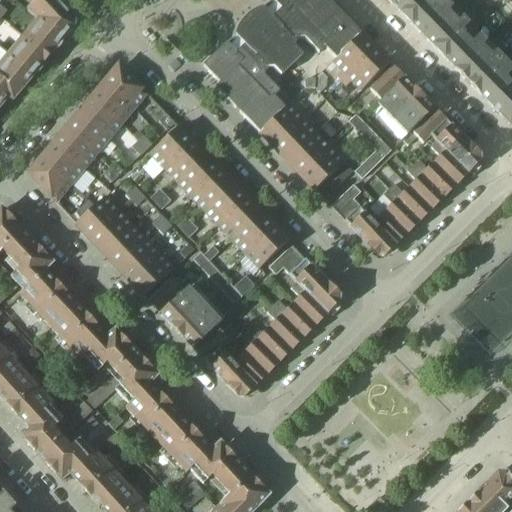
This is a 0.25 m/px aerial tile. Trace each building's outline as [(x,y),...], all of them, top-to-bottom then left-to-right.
[(73,20),(53,0),(36,0),(28,12),(36,19),(62,41),(73,28),(73,20)] [(273,4),(265,12),(262,9),(250,15),(240,24),(236,30),(234,37),(237,39),(228,47),(226,45),(202,68),(219,85),(214,89),(259,135),(284,111),(272,99),(278,93),(263,78),(263,73),(267,69),(272,69),(280,77),(302,57),(294,49),(294,44),(298,40),(303,40),(318,55),(323,49),(335,61),(359,36),(360,36),(324,0),(271,0),(270,1),(273,4)] [(413,0),(384,0),(398,14),(413,0)] [(422,39),(452,10),(442,0),(413,0),(398,14),(422,39)] [(465,39),(460,34),(468,26),(452,10),(422,39),(443,61),(465,39)] [(18,42),(7,56),(33,77),(62,41),(36,19),(26,32),(30,36),(22,46),(18,42)] [(359,36),(335,61),(331,64),(341,74),(336,79),(340,83),(375,50),(369,44),(366,44),(359,36)] [(467,84),(496,55),(479,38),(471,45),(465,39),(443,61),(444,61),(467,84)] [(375,50),(340,83),(345,88),(350,83),(360,93),(388,66),(381,58),(381,56),(375,50)] [(510,85),(505,80),(511,72),(511,71),(496,55),(467,84),(488,106),(510,85)] [(7,56),(0,64),(0,80),(18,96),(33,77),(7,56)] [(132,83),(121,70),(118,68),(116,71),(103,86),(133,111),(145,97),(130,84),(132,83)] [(372,113),(376,109),(377,109),(404,82),(391,69),(368,91),(375,98),(366,107),(372,113)] [(18,96),(0,80),(0,108),(8,99),(12,103),(18,96)] [(314,80),(307,80),(303,83),(304,90),(314,90),(314,80)] [(433,112),(404,82),(377,109),(401,134),(405,138),(406,139),(433,112)] [(508,126),(511,122),(511,82),(510,85),(488,106),(508,126)] [(133,111),(103,86),(97,93),(95,94),(89,100),(121,126),(133,111)] [(121,126),(89,100),(84,107),(84,109),(78,116),(108,141),(121,126)] [(288,107),(284,111),(259,135),(266,142),(266,144),(272,150),(306,117),(302,112),(297,117),(288,107)] [(445,124),(433,112),(406,139),(405,138),(400,142),(406,148),(415,139),(422,146),(430,138),(430,139),(445,124)] [(108,141),(78,116),(65,131),(96,156),(108,141)] [(158,123),(166,132),(172,126),(163,117),(158,123)] [(306,117),(272,150),(278,156),(280,156),(286,163),(315,136),(306,127),(311,122),(306,117)] [(354,174),(361,181),(389,153),(354,117),(347,124),(375,153),(354,174)] [(445,124),(430,139),(434,143),(449,128),(445,124)] [(477,157),(449,128),(434,143),(435,144),(467,175),(476,166),(477,157)] [(148,157),(162,172),(192,143),(186,137),(184,137),(177,130),(148,157)] [(96,156),(65,131),(59,138),(57,139),(52,145),(83,172),(96,156)] [(324,145),(315,136),(286,163),(293,170),(293,172),(299,179),(334,146),(329,141),(324,145)] [(142,137),(137,143),(145,152),(151,146),(142,137)] [(145,152),(137,143),(131,149),(139,157),(145,152)] [(192,143),(162,172),(176,186),(205,158),(198,152),(198,149),(192,143)] [(467,175),(435,144),(430,150),(438,159),(433,164),(455,187),(467,175)] [(83,172),(52,145),(46,152),(46,154),(40,161),(71,187),(83,172)] [(334,146),(299,179),(305,185),(307,185),(314,192),(343,165),(333,155),(338,150),(334,146)] [(205,158),(176,186),(189,200),(219,172),(213,165),(211,165),(205,158)] [(71,187),(40,161),(28,176),(43,188),(42,190),(56,205),(71,187)] [(455,187),(433,164),(426,171),(417,162),(411,168),(442,200),(455,187)] [(114,164),(108,170),(117,179),(122,173),(114,164)] [(343,165),(314,192),(323,201),(351,174),(343,165)] [(128,176),(133,182),(142,174),(136,168),(128,176)] [(442,200),(411,168),(406,174),(414,183),(408,189),(430,212),(442,200)] [(117,179),(108,170),(102,175),(111,184),(117,179)] [(219,172),(189,200),(203,214),(232,187),(225,180),(225,178),(219,172)] [(232,187),(203,214),(216,228),(246,200),(240,194),(238,194),(232,187)] [(330,209),(344,223),(359,209),(352,201),(359,195),(352,187),(330,209)] [(430,212),(408,189),(402,195),(393,187),(387,193),(418,224),(430,212)] [(124,197),(130,203),(138,194),(133,188),(124,197)] [(150,199),(155,205),(164,197),(158,191),(150,199)] [(418,224),(387,193),(381,198),(390,207),(385,212),(407,235),(418,224)] [(138,194),(130,203),(135,208),(144,200),(138,194)] [(164,197),(155,205),(161,211),(170,203),(164,197)] [(118,214),(104,199),(75,226),(82,233),(82,236),(88,242),(118,214)] [(246,200),(216,228),(230,242),(259,215),(252,208),(252,206),(246,200)] [(75,225),(93,208),(87,202),(70,219),(75,225)] [(395,247),(364,215),(363,216),(358,210),(344,224),(376,258),(384,258),(395,247)] [(407,235),(385,212),(377,219),(369,210),(364,215),(395,247),(407,235)] [(52,265),(39,252),(4,214),(0,214),(0,254),(1,255),(3,253),(20,271),(11,279),(17,286),(20,283),(26,289),(46,271),(52,265)] [(118,214),(88,242),(94,248),(96,248),(102,255),(131,228),(118,214)] [(259,215),(230,242),(244,257),(273,228),(267,222),(265,222),(259,215)] [(160,217),(151,225),(157,231),(165,223),(160,217)] [(177,228),(182,234),(191,225),(185,219),(177,228)] [(165,223),(157,231),(162,237),(171,229),(165,223)] [(191,225),(182,234),(188,240),(197,231),(191,225)] [(131,228),(102,255),(116,269),(145,242),(131,228)] [(273,228),(244,257),(258,271),(286,244),(279,237),(279,234),(273,228)] [(145,242),(116,269),(122,276),(122,279),(128,285),(158,257),(145,242)] [(193,252),(187,246),(178,254),(184,260),(193,252)] [(288,278),(295,285),(326,316),(337,306),(337,297),(290,248),(268,269),(275,277),(282,270),(289,277),(288,278)] [(208,263),(217,255),(211,249),(202,257),(208,263)] [(199,254),(192,261),(233,305),(241,298),(199,254)] [(158,257),(128,285),(134,291),(136,291),(143,298),(172,271),(158,257)] [(46,276),(46,271),(26,289),(19,296),(30,308),(33,305),(46,319),(42,322),(50,329),(74,306),(65,296),(66,295),(55,284),(54,285),(46,276)] [(233,289),(241,298),(253,287),(244,278),(233,289)] [(147,303),(161,317),(189,291),(188,291),(193,286),(187,280),(178,289),(170,281),(147,303)] [(0,304),(16,290),(10,283),(0,292),(0,304)] [(326,316),(295,285),(289,290),(298,299),(292,305),(315,328),(326,316)] [(189,291),(161,317),(192,351),(220,324),(189,291)] [(315,328),(292,305),(286,312),(277,303),(272,308),(303,339),(315,328)] [(84,317),(74,306),(50,329),(60,341),(64,337),(74,348),(70,351),(79,361),(87,354),(103,338),(95,328),(96,327),(85,316),(84,317)] [(303,339),(272,308),(265,314),(274,323),(268,329),(291,352),(303,339)] [(220,324),(192,351),(205,365),(218,352),(228,343),(221,335),(230,326),(224,320),(220,324)] [(15,330),(8,323),(0,331),(0,333),(6,339),(15,330)] [(291,352),(268,329),(261,336),(253,327),(247,332),(279,364),(291,352)] [(157,377),(144,364),(114,332),(108,338),(103,338),(87,354),(96,364),(92,367),(98,373),(80,390),(86,396),(112,372),(114,374),(85,402),(94,411),(122,384),(123,384),(115,391),(120,398),(124,394),(131,402),(151,383),(157,377)] [(279,364),(247,332),(241,338),(250,347),(244,353),(266,376),(279,364)] [(0,347),(0,392),(22,372),(13,362),(10,365),(0,354),(0,351),(2,350),(0,347)] [(266,376),(244,353),(237,360),(229,351),(224,356),(255,388),(266,376)] [(255,388),(224,356),(223,356),(218,352),(205,365),(236,398),(245,398),(255,388)] [(63,378),(77,364),(71,358),(57,372),(63,378)] [(22,372),(0,392),(0,397),(7,405),(6,406),(16,417),(17,416),(26,426),(25,430),(44,413),(52,406),(42,395),(39,398),(29,386),(32,383),(22,372)] [(61,396),(69,389),(64,383),(55,390),(61,396)] [(150,388),(151,383),(131,402),(123,409),(134,420),(137,417),(148,430),(146,432),(155,443),(180,420),(169,409),(170,408),(160,397),(159,397),(150,388)] [(83,448),(78,442),(97,426),(92,420),(64,444),(61,441),(92,413),(83,403),(60,423),(56,418),(51,421),(44,413),(25,430),(19,436),(61,482),(67,476),(72,477),(88,462),(79,452),(83,448)] [(113,432),(122,424),(116,417),(107,425),(113,432)] [(189,430),(180,420),(155,443),(164,453),(168,450),(179,461),(175,465),(184,474),(194,465),(208,451),(208,450),(199,441),(200,440),(190,429),(189,430)] [(110,451),(119,443),(113,436),(104,445),(110,451)] [(213,450),(208,450),(208,451),(194,465),(203,475),(198,481),(203,487),(213,477),(231,497),(227,501),(229,503),(220,511),(252,511),(264,500),(264,493),(219,445),(213,450)] [(96,454),(88,462),(72,477),(80,486),(79,487),(90,498),(91,497),(101,508),(125,486),(116,476),(112,480),(102,468),(106,464),(96,454)] [(497,474),(482,489),(504,511),(511,511),(511,481),(505,474),(497,474)] [(167,491),(177,483),(170,476),(161,484),(167,491)] [(174,499),(185,511),(186,511),(196,504),(200,509),(207,503),(202,497),(204,495),(193,483),(174,499)] [(125,486),(101,508),(104,511),(149,511),(146,508),(142,511),(132,500),(135,496),(125,486)] [(504,511),(482,489),(464,506),(470,511),(504,511)] [(18,511),(0,491),(0,511),(18,511)] [(173,502),(166,495),(157,504),(164,511),(173,502)] [(364,511),(390,511),(382,504),(377,499),(370,507),(364,511)]
